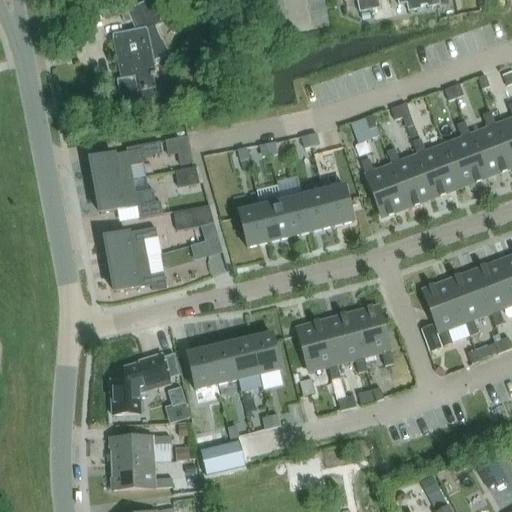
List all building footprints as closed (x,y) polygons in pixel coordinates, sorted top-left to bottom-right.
[(147,0),(128,9),(137,30),(114,36),(122,73),(126,72),(127,79),(119,81),(125,110),(159,102),(156,89),(157,89),(154,78),(158,77),(155,62),(168,56),(156,27),(163,24),(152,0),(147,0)] [(356,0),(357,2),(359,14),(380,10),(378,0),(397,0),(399,6),(406,5),(408,13),(421,10),(421,8),(426,7),(427,9),(440,7),(438,0),(356,0)] [(474,0),(465,0),(463,0),(465,12),(476,10),(474,0)] [(489,89),(485,77),(478,80),(482,91),(489,89)] [(464,98),(460,86),(452,89),(456,101),(464,98)] [(448,103),(456,101),(452,89),(444,92),(448,103)] [(399,108),(403,120),(410,117),(406,105),(399,108)] [(511,117),(511,121),(496,128),(511,169),(511,106),(508,108),(511,117)] [(403,120),(399,108),(391,111),(395,122),(403,120)] [(487,131),(470,138),(486,180),(511,169),(496,128),(491,114),(482,117),(487,131)] [(376,129),(372,117),(365,120),(369,132),(376,129)] [(486,180),(470,138),(465,124),(457,127),(462,141),(444,148),(460,190),(486,180)] [(317,135),(309,137),(312,149),(319,147),(317,135)] [(309,137),(302,139),(305,150),(312,149),(309,137)] [(412,144),(417,158),(434,200),(460,190),(444,148),(426,154),(421,141),(412,144)] [(90,160),(95,188),(146,179),(144,165),(143,159),(162,156),(160,144),(126,150),(127,154),(90,160)] [(275,145),(267,146),(270,158),(277,156),(275,145)] [(267,146),(260,147),(262,159),(270,158),(267,146)] [(246,150),(238,152),(241,163),(248,161),(246,150)] [(387,154),(392,167),(408,210),(434,200),(417,158),(400,164),(395,151),(387,154)] [(408,210),(392,167),(374,174),(369,161),(361,164),(382,219),(408,210)] [(146,179),(95,188),(101,216),(137,209),(139,221),(157,218),(163,216),(160,203),(155,204),(153,191),(148,192),(146,179)] [(345,188),(324,193),(332,229),(354,223),(345,188)] [(332,229),(324,193),(303,199),(302,199),(311,234),(332,229)] [(302,199),(303,199),(302,194),(280,199),(290,239),(311,234),(302,199)] [(290,239),(280,199),(258,205),(259,209),(260,209),(268,245),(290,239)] [(209,208),(173,214),(177,233),(199,229),(214,225),(209,208)] [(260,209),(259,209),(238,214),(247,250),(268,245),(260,209)] [(214,225),(201,229),(209,258),(223,254),(214,225)] [(157,239),(156,230),(105,239),(110,267),(147,260),(144,242),(157,239)] [(511,292),(511,258),(501,263),(511,292)] [(147,260),(110,267),(115,294),(151,288),(152,292),(166,289),(164,275),(151,278),(147,260)] [(504,325),(499,312),(511,306),(511,292),(501,263),(474,273),(491,315),(496,329),(504,325)] [(449,283),(465,325),(470,339),(478,335),(473,322),(491,315),(474,273),(449,283)] [(449,283),(423,293),(444,348),(453,345),(448,332),(465,325),(449,283)] [(352,316),(363,359),(381,354),(385,368),(394,366),(378,309),(352,316)] [(367,373),(363,359),(352,316),(325,323),(337,366),(355,362),(358,376),(367,373)] [(337,366),(325,323),(297,330),(309,374),(328,369),(332,383),(340,380),(337,366)] [(272,336),(251,341),(259,377),(281,372),(272,336)] [(505,353),(511,350),(511,348),(508,339),(501,342),(505,353)] [(230,346),(238,382),(259,377),(251,341),(230,346)] [(501,342),(493,345),(498,356),(505,353),(501,342)] [(216,387),(238,382),(230,346),(208,352),(216,387)] [(208,352),(187,357),(195,392),(216,387),(208,352)] [(472,366),(479,363),(475,352),(467,355),(472,366)] [(126,371),(126,383),(112,383),(112,418),(140,418),(140,397),(171,390),(163,360),(147,364),(148,366),(126,371)] [(372,392),(376,404),(384,401),(380,390),(372,392)] [(345,399),(348,411),(356,409),(353,398),(345,399)] [(338,401),(340,413),(348,411),(345,399),(338,401)] [(270,418),(273,430),(280,428),(277,416),(270,418)] [(270,418),(263,420),(265,432),(273,430),(270,418)] [(240,439),(237,428),(229,429),(232,440),(232,441),(239,440),(240,439)] [(110,441),(111,466),(155,464),(154,447),(171,446),(171,437),(110,441)] [(239,443),(202,453),(208,478),(245,468),(239,443)] [(486,459),(474,466),(488,491),(500,484),(486,459)] [(113,491),(174,488),(173,480),(156,481),(155,464),(111,466),(113,491)] [(453,511),(432,477),(420,485),(436,511),(433,511),(453,511)]
